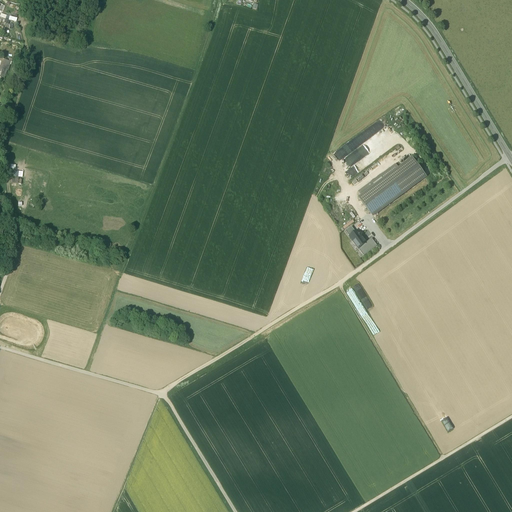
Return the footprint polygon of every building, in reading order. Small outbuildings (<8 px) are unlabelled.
[(0,65),(3,66),(9,68),(10,61),(0,58),(0,65)] [(9,68),(3,66),(0,74),(0,76),(4,78),(7,70),(8,70),(9,68)] [(382,147),(364,159),(367,164),(385,152),(382,147)] [(362,196),(359,198),(373,217),(426,178),(412,159),(399,169),(362,196)] [(395,165),(359,192),(362,196),(399,169),(395,165)] [(355,179),(359,183),(369,174),(366,172),(364,174),(363,172),(355,179)] [(353,220),(343,228),(346,231),(355,223),(353,220)] [(346,232),(350,237),(356,233),(352,227),(346,232)] [(350,237),(358,249),(366,244),(361,237),(362,235),(358,234),(357,235),(356,233),(350,237)] [(358,249),(363,256),(377,246),(372,239),(366,244),(358,249)] [(263,290),(270,292),(272,286),(265,284),(263,290)] [(231,311),(232,306),(201,297),(200,302),(205,303),(205,304),(231,311)]
